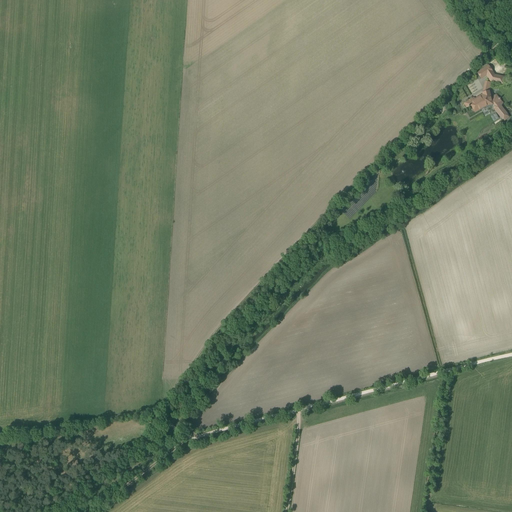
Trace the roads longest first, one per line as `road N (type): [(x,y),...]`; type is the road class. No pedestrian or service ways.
road 1 (track): [(511,31),(215,335),(158,412)]
road 2 (track): [(511,354),(184,436)]
road 3 (track): [(158,412),(0,437)]
road 4 (track): [(445,371),(428,498)]
road 5 (track): [(91,511),(184,436)]
